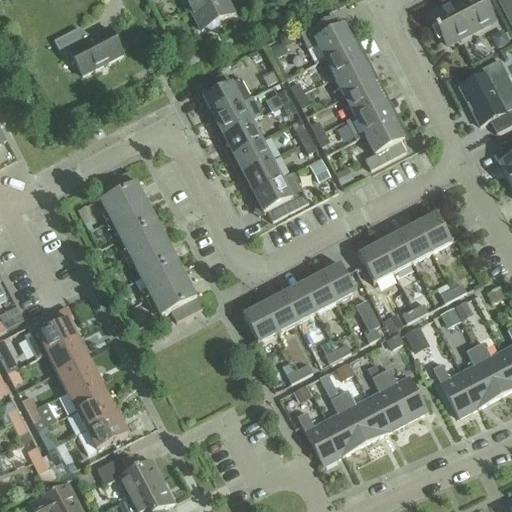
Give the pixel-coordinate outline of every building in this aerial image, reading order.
[(191,14),(201,34),(206,31),(211,34),(219,30),(219,25),(233,17),(224,0),(178,0),(187,16),(191,14)] [(470,0),(466,3),(432,20),(437,29),(438,31),(435,32),(437,36),(440,35),(443,41),(447,49),(493,25),(479,0),(470,0)] [(511,0),(509,0),(500,5),(505,14),(511,27),(511,0)] [(312,32),(300,38),(309,55),(315,68),(323,64),(324,65),(325,65),(358,47),(347,27),(340,31),(334,21),(312,32)] [(69,55),(82,81),(123,59),(109,32),(86,44),(79,32),(54,45),(61,59),(69,55)] [(503,34),(491,40),(497,52),(509,46),(503,34)] [(282,45),(268,53),(274,64),(288,57),(282,45)] [(324,65),(334,84),(335,84),(368,66),(358,47),(325,65),(324,65)] [(487,77),(459,92),(473,119),(480,132),(490,127),(496,139),(511,130),(511,89),(499,65),(485,72),(487,77)] [(334,84),(344,103),(378,86),(368,66),(335,84),(334,84)] [(198,105),(209,125),(251,103),(241,83),(227,90),(222,80),(201,90),(206,100),(198,105)] [(344,103),(354,123),(388,105),(378,86),(344,103)] [(290,93),(296,104),(305,99),(299,88),(290,93)] [(276,100),(282,111),(291,107),(285,96),(276,100)] [(311,110),(305,99),(296,104),(302,115),(311,110)] [(251,103),(209,125),(219,144),(253,127),(264,121),(254,102),(251,103)] [(356,146),(364,142),(365,141),(398,124),(388,105),(354,123),(346,127),(356,146)] [(296,118),(291,107),(282,111),(287,122),(296,118)] [(398,124),(365,141),(364,142),(374,161),(364,166),(370,177),(406,158),(401,148),(409,144),(398,124)] [(219,144),(229,163),(263,145),(253,127),(219,144)] [(310,131),(316,142),(325,138),(319,127),(310,131)] [(296,138),(302,149),(311,145),(305,134),(296,138)] [(316,142),(322,153),(330,148),(325,138),(316,142)] [(498,167),(509,187),(511,185),(511,144),(498,152),(505,164),(498,167)] [(229,163),(238,182),(273,165),(263,145),(229,163)] [(308,160),(316,156),(311,145),(302,149),(308,160)] [(321,164),(309,170),(319,188),(330,182),(321,164)] [(238,182),(248,201),(283,184),(273,165),(238,182)] [(348,172),(335,178),(341,190),(354,184),(348,172)] [(110,200),(99,206),(100,208),(136,189),(130,176),(104,189),(110,200)] [(272,228),(294,216),(309,209),(293,178),(283,184),(248,201),(259,222),(267,218),(272,228)] [(136,189),(100,208),(106,220),(143,201),(136,189)] [(143,201),(106,220),(113,233),(150,214),(143,201)] [(150,214),(113,233),(120,245),(156,226),(150,214)] [(418,229),(417,229),(432,258),(435,257),(452,248),(437,219),(418,229)] [(156,226),(120,245),(126,258),(163,239),(156,226)] [(417,229),(398,239),(400,242),(402,247),(413,268),(415,267),(432,258),(417,229)] [(163,239),(126,258),(133,270),(169,251),(163,239)] [(379,249),(394,278),(396,277),(404,273),(413,268),(402,247),(400,242),(398,239),(379,249)] [(379,249),(359,260),(374,289),(394,278),(379,249)] [(169,251),(133,270),(139,283),(176,264),(169,251)] [(176,264),(139,283),(146,296),(182,276),(176,264)] [(323,279),(321,280),(336,309),(338,307),(356,298),(341,269),(334,273),(323,279)] [(182,276),(146,296),(152,308),(189,289),(182,276)] [(303,289),(302,290),(317,319),(318,318),(336,309),(321,280),(303,289)] [(189,289),(152,308),(159,321),(196,302),(189,289)] [(451,294),(455,303),(467,298),(462,289),(451,294)] [(302,290),(283,300),(298,329),(317,319),(302,290)] [(499,292),(487,299),(492,309),(505,303),(499,292)] [(440,300),(445,309),(455,303),(451,294),(440,300)] [(263,310),(278,339),(298,329),(283,300),(263,310)] [(196,302),(159,321),(160,322),(171,317),(176,328),(202,314),(196,302)] [(366,306),(356,312),(369,337),(380,331),(366,306)] [(466,306),(454,312),(462,326),(473,320),(466,306)] [(414,314),(419,323),(428,318),(423,309),(414,314)] [(257,350),(278,339),(263,310),(242,321),(257,350)] [(402,320),(406,329),(419,323),(414,314),(402,320)] [(454,314),(440,321),(447,334),(460,327),(454,314)] [(397,319),(383,327),(390,338),(403,331),(397,319)] [(37,365),(47,360),(78,344),(68,324),(39,339),(37,335),(25,342),(37,365)] [(419,332),(405,340),(405,341),(415,359),(429,352),(420,333),(419,332)] [(511,350),(502,356),(511,372),(511,332),(507,335),(511,344),(511,350)] [(376,334),(365,340),(369,348),(380,343),(376,334)] [(390,343),(385,345),(391,355),(404,348),(401,343),(400,341),(399,339),(398,338),(390,343)] [(47,360),(57,379),(88,363),(78,344),(47,360)] [(321,350),(326,360),(332,357),(335,355),(330,345),(321,350)] [(474,353),(501,402),(511,396),(511,372),(502,356),(491,362),(483,348),(474,353)] [(336,355),(341,364),(351,358),(347,349),(336,355)] [(460,377),(480,413),(501,402),(474,353),(465,357),(472,371),(460,377)] [(325,361),(329,370),(341,364),(336,355),(335,355),(332,357),(326,360),(325,361)] [(57,379),(67,398),(98,382),(88,363),(57,379)] [(348,368),(335,374),(336,375),(341,386),(353,379),(348,369),(348,368)] [(298,375),(303,384),(313,378),(308,369),(298,375)] [(376,370),(367,375),(371,383),(380,379),(376,370)] [(459,424),(480,413),(460,377),(449,383),(442,370),(432,374),(459,424)] [(388,392),(407,428),(428,417),(409,381),(396,388),(389,374),(380,379),(388,392)] [(23,386),(17,375),(8,380),(14,391),(23,386)] [(286,381),(291,390),(303,384),(298,375),(286,381)] [(379,397),(366,404),(385,440),(387,439),(407,428),(388,392),(380,379),(371,383),(379,397)] [(67,398),(77,417),(108,401),(98,382),(67,398)] [(0,402),(9,398),(3,386),(0,387),(0,402)] [(334,390),(325,394),(331,405),(338,401),(339,400),(334,390)] [(306,391),(293,398),(299,408),(312,401),(306,391)] [(348,396),(339,400),(346,414),(350,421),(365,450),(367,450),(385,440),(366,404),(355,410),(348,396)] [(337,419),(325,426),(344,462),(345,461),(365,450),(350,421),(346,414),(339,400),(338,401),(331,405),(330,405),(337,419)] [(77,441),(118,420),(108,401),(77,417),(87,436),(77,441)] [(22,407),(28,418),(37,413),(31,402),(22,407)] [(37,413),(28,418),(33,428),(42,423),(37,413)] [(7,419),(12,430),(22,425),(17,414),(7,419)] [(306,418),(297,423),(304,436),(323,472),(344,462),(325,426),(313,432),(306,418)] [(118,420),(77,441),(87,460),(96,456),(128,440),(118,420)] [(14,429),(13,430),(19,442),(28,437),(22,425),(14,429)] [(47,432),(37,437),(37,438),(47,456),(57,452),(56,451),(57,451),(53,443),(47,432)] [(57,452),(47,456),(49,460),(53,467),(62,462),(57,452)] [(37,453),(27,457),(33,469),(42,464),(42,463),(37,453)] [(42,464),(33,469),(38,480),(39,480),(48,475),(42,464)] [(116,485),(127,506),(163,487),(152,465),(127,478),(119,464),(97,475),(105,491),(116,485)] [(66,471),(64,472),(67,479),(70,478),(77,475),(73,468),(73,467),(67,470),(66,471)] [(71,479),(59,484),(62,490),(73,485),(75,484),(72,478),(71,479)] [(122,508),(119,510),(120,511),(168,511),(174,509),(163,487),(127,506),(122,508)] [(33,505),(29,507),(30,509),(31,511),(76,511),(66,490),(42,502),(41,503),(40,502),(33,505)]
